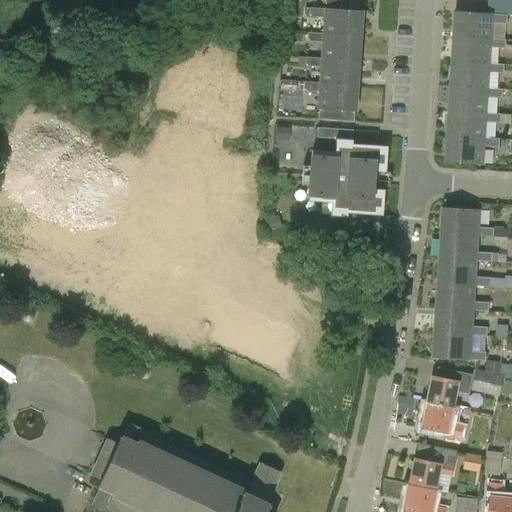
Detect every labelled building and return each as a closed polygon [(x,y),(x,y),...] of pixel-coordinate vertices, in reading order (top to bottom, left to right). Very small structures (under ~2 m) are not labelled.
[(325,19),(324,35),(323,37),(359,40),(361,12),(325,10),(309,9),(308,18),(325,19)] [(452,38),(488,40),(489,24),(506,25),(506,16),(454,13),(452,38)] [(307,43),(323,44),(322,60),(305,59),(305,67),(321,68),(321,65),(357,67),(359,40),(323,37),(324,35),(307,34),(307,43)] [(451,63),(487,65),(488,49),(504,50),(504,41),(488,40),(452,38),(451,63)] [(449,88),(485,90),(486,74),(503,74),(503,66),(487,65),(451,63),(449,88)] [(321,65),(321,68),(320,84),(304,83),(303,92),(320,93),(355,95),(357,67),(321,65)] [(280,81),(280,90),(296,91),(297,82),(280,81)] [(448,113),(483,115),(484,99),(501,99),(501,90),(485,90),(449,88),(448,113)] [(353,123),(355,95),(320,93),(318,120),(353,123)] [(482,140),(483,123),(510,125),(510,116),(483,115),(448,113),(446,138),(482,140)] [(289,142),(290,128),(275,127),(275,141),(289,142)] [(347,214),(382,217),(384,191),(362,189),(363,172),(385,173),(387,147),(352,145),(353,131),(317,129),(316,139),(335,140),(335,153),(311,151),(308,202),(331,204),(330,217),(347,218),(347,214)] [(498,140),(482,140),(446,138),(445,163),(480,165),(481,148),(498,149),(498,140)] [(230,154),(227,238),(249,238),(252,155),(230,154)] [(0,259),(191,336),(209,293),(178,280),(182,271),(94,236),(108,203),(6,163),(0,178),(0,259)] [(477,211),(441,209),(440,234),(476,236),(476,238),(492,238),(493,230),(476,229),(477,211)] [(503,229),(494,228),(493,238),(502,239),(503,229)] [(492,254),(475,253),(476,238),(476,236),(440,234),(438,259),(474,261),(474,262),(491,263),(492,254)] [(473,278),(474,262),(474,261),(438,259),(437,284),(473,286),(472,287),(489,288),(489,279),(473,278)] [(511,277),(504,277),(503,288),(511,288),(511,277)] [(471,303),(472,287),(473,286),(437,284),(435,309),(471,311),(471,312),(487,313),(488,304),(471,303)] [(222,301),(205,341),(280,374),(297,334),(222,301)] [(470,328),(471,312),(471,311),(435,309),(433,334),(469,336),(486,338),(486,329),(470,328)] [(495,327),(495,337),(506,337),(506,328),(495,327)] [(485,353),(468,352),(469,336),(433,334),(432,359),(484,362),(485,353)] [(500,364),(486,362),(485,371),(499,374),(500,364)] [(431,376),(426,402),(453,408),(456,391),(467,394),(471,374),(436,367),(434,377),(431,376)] [(476,372),(471,391),(498,398),(502,378),(476,372)] [(511,382),(504,381),(502,393),(511,394),(511,382)] [(449,425),(453,408),(426,402),(420,429),(460,438),(462,428),(449,425)] [(107,439),(106,442),(91,476),(100,480),(97,486),(100,488),(92,507),(104,511),(265,511),(269,506),(266,505),(272,493),(270,492),(279,472),(260,464),(251,483),(249,482),(249,484),(141,434),(143,431),(130,425),(123,439),(120,437),(117,444),(107,439)] [(487,451),(485,473),(498,474),(501,452),(487,451)] [(414,459),(408,485),(435,490),(439,474),(452,477),(454,467),(458,468),(460,458),(442,454),(440,464),(414,459)] [(476,471),(479,457),(465,454),(461,468),(476,471)] [(487,511),(511,511),(511,499),(498,499),(500,484),(490,483),(487,511)] [(432,508),(435,490),(408,485),(403,511),(444,511),(445,510),(432,508)] [(467,511),(475,511),(477,500),(469,499),(467,511)]
